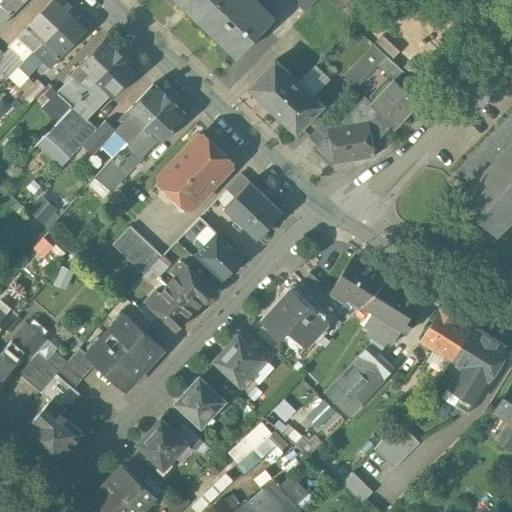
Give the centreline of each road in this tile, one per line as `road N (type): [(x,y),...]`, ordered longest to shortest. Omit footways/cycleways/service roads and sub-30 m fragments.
road 1 (residential): [(45,502),(331,200)]
road 2 (residential): [(331,200),(256,142),(105,0)]
road 3 (residential): [(349,211),(499,49)]
road 4 (residential): [(511,312),(349,211)]
